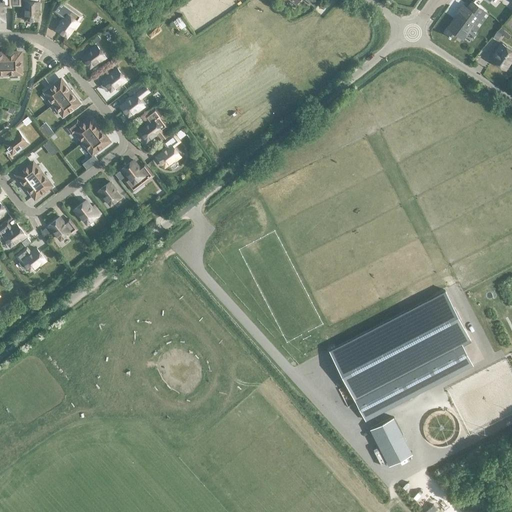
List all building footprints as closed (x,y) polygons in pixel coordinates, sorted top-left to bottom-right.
[(0,20),(4,20),(4,11),(5,11),(5,6),(11,6),(10,0),(1,0),(2,2),(0,1),(0,20)] [(455,39),(459,35),(463,38),(470,27),(475,31),(489,13),(484,8),(474,0),(469,8),(463,3),(457,10),(460,13),(449,27),(448,26),(444,31),(449,34),(448,35),(450,37),(451,36),(455,39)] [(39,1),(24,1),(23,8),(25,8),(25,20),(38,20),(38,11),(39,11),(39,1)] [(54,10),(64,17),(61,21),(61,22),(56,29),(67,36),(73,27),(75,28),(79,22),(69,15),(73,10),(61,1),(54,10)] [(506,70),(511,60),(511,49),(501,42),(489,59),(506,70)] [(100,61),(106,57),(96,45),(88,51),(89,51),(82,57),(90,67),(99,60),(100,61)] [(10,77),(17,77),(17,73),(21,73),(20,64),(21,64),(21,52),(13,53),(3,53),(3,73),(10,73),(10,77)] [(117,68),(109,74),(110,75),(103,80),(104,82),(101,84),(106,90),(109,88),(111,90),(119,83),(121,85),(126,80),(117,68)] [(54,103),(63,96),(70,91),(65,85),(66,85),(61,79),(51,86),(52,87),(45,92),(54,103)] [(63,96),(54,103),(63,115),(69,110),(70,110),(79,103),(74,97),(70,91),(63,96)] [(144,106),(137,96),(135,93),(127,99),(127,100),(121,105),(128,115),(137,109),(138,110),(144,106)] [(84,141),(99,129),(95,123),(90,117),(81,124),(80,125),(77,121),(70,127),(72,131),(74,129),(75,130),(84,141)] [(146,125),(139,130),(147,141),(155,134),(157,135),(162,131),(153,118),(145,124),(146,125)] [(40,126),(48,136),(53,132),(46,122),(40,126)] [(103,135),(99,129),(84,141),(92,152),(99,147),(99,148),(109,141),(104,134),(103,135)] [(22,147),(28,143),(18,131),(11,137),(4,143),(12,153),(21,146),(22,147)] [(173,146),(179,141),(174,134),(164,142),(167,146),(163,150),(164,150),(157,156),(165,166),(173,159),(175,160),(180,156),(173,146)] [(58,151),(49,140),(43,144),(52,155),(58,151)] [(134,183),(144,175),(139,168),(139,167),(133,160),(121,169),(126,175),(127,174),(134,183)] [(42,173),(33,162),(27,167),(26,166),(17,174),(21,180),(22,179),(26,185),(42,173)] [(51,185),(42,173),(26,185),(31,191),(30,191),(35,197),(45,190),(44,189),(51,185)] [(110,181),(98,191),(102,197),(104,196),(110,204),(120,197),(115,190),(116,189),(110,181)] [(80,214),(87,223),(97,215),(91,208),(92,208),(86,200),(74,209),(78,215),(80,214)] [(70,232),(71,233),(77,228),(69,219),(64,222),(60,216),(47,226),(52,232),(53,231),(60,239),(70,232)] [(20,240),(26,236),(17,223),(9,229),(9,230),(3,236),(10,246),(19,239),(20,240)] [(40,264),(46,260),(36,248),(30,252),(27,247),(17,255),(21,261),(19,262),(24,268),(27,266),(30,270),(39,263),(40,264)] [(445,290),(329,349),(364,417),(462,366),(452,347),(461,342),(470,338),(445,290)] [(511,499),(511,482),(510,480),(502,485),(511,499)]
